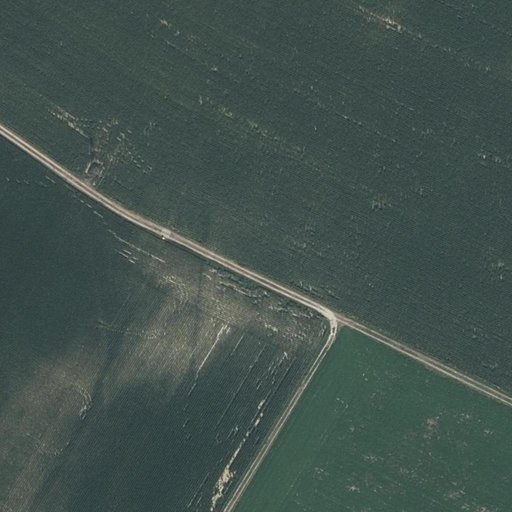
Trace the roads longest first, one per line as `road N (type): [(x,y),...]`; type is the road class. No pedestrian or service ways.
road 1 (track): [(0,131),(124,214),(511,402)]
road 2 (track): [(341,323),(229,511)]
